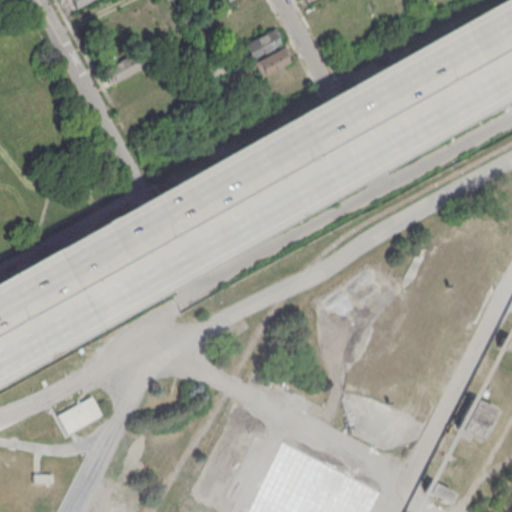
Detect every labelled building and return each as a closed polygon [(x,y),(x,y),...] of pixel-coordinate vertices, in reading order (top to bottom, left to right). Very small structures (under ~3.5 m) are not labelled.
[(68,0),(73,10),(93,0),(68,0)] [(248,58),(240,44),(269,28),(276,42),(248,58)] [(252,62),(260,76),(287,62),(280,48),(252,62)] [(110,81),(103,68),(134,51),(141,64),(110,81)] [(211,76),(204,64),(215,57),(222,70),(211,76)] [(497,346),(511,354),(511,344),(501,338),(497,346)] [(67,432),(57,414),(93,394),(103,412),(67,432)] [(454,428),(475,439),(490,410),(469,399),(454,428)] [(32,473),(31,481),(49,482),(49,473),(32,473)] [(449,493),(427,483),(423,492),(445,502),(449,493)]
